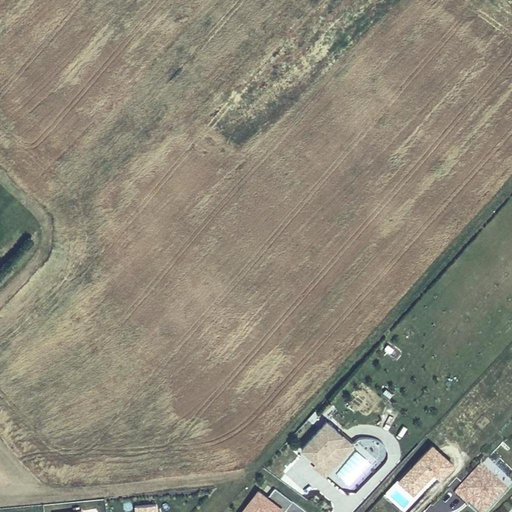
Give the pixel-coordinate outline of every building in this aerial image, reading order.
[(397,359),(401,351),(385,344),(382,352),(397,359)] [(326,420),(301,447),(310,455),(313,452),(319,457),(316,461),(328,471),(347,450),(336,440),(342,434),(326,420)] [(336,440),(347,450),(352,444),(342,434),(336,440)] [(400,482),(414,495),(434,473),(440,479),(453,465),(433,446),(400,482)] [(313,452),(310,455),(316,461),(319,457),(313,452)] [(328,471),(316,461),(313,465),(324,475),(328,471)] [(482,467),(456,494),(465,502),(466,501),(470,504),(478,511),(487,511),(507,491),(482,467)] [(268,498),(259,492),(243,511),(279,511),(281,509),(284,511),(292,502),(275,488),(268,498)]
